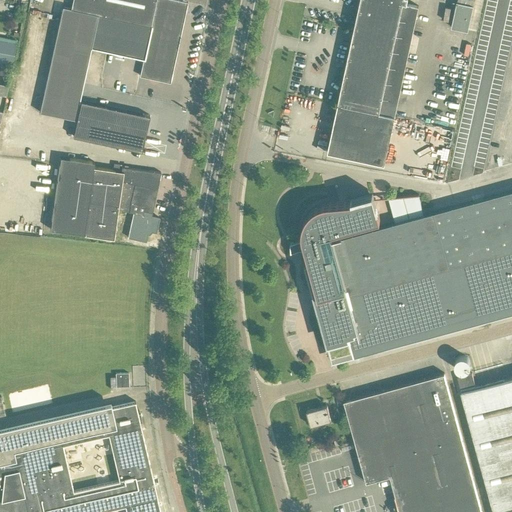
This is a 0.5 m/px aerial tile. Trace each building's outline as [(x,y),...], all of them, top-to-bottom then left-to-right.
[(38,111),(75,118),(91,46),(143,57),(139,75),(170,81),(187,1),(182,0),(71,0),(70,7),(62,5),(39,108),(38,111)] [(360,0),(328,150),(384,162),(418,5),(406,2),(406,0),(360,0)] [(451,26),(468,29),(473,4),(456,0),(451,26)] [(0,61),(12,63),(16,39),(6,37),(5,40),(0,39),(0,61)] [(82,97),(75,133),(143,149),(150,114),(82,97)] [(121,222),(116,221),(117,208),(133,211),(128,236),(146,240),(147,231),(149,230),(156,231),(159,216),(151,215),(148,214),(149,210),(152,211),(160,171),(121,166),(121,169),(93,166),(93,161),(59,156),(50,229),(113,237),(114,233),(119,234),(121,222)] [(485,319),(485,318),(511,310),(511,188),(347,234),(345,227),(380,218),(375,197),(373,192),(351,198),(351,200),(328,202),(326,202),(324,202),(321,203),(319,204),(317,205),(314,207),(313,207),(311,209),(309,211),(308,212),(308,213),(307,214),(306,215),(305,216),(305,217),(304,218),(304,220),(303,221),(302,223),(302,225),(302,227),(302,229),(301,231),(301,232),(302,234),(302,236),(302,238),(302,239),(290,242),(291,251),(299,249),(305,249),(308,261),(305,261),(332,360),(444,329),(444,330),(485,319)] [(471,368),(471,353),(451,353),(451,367),(471,368)] [(458,375),(461,387),(475,383),(472,371),(458,375)] [(115,372),(116,386),(129,385),(128,372),(115,372)] [(482,511),(444,372),(344,399),(366,481),(390,475),(400,511),(482,511)] [(511,511),(511,376),(462,390),(462,392),(494,511),(511,511)] [(135,400),(111,406),(110,401),(0,426),(0,511),(90,511),(124,504),(125,511),(160,511),(135,400)] [(319,422),(331,419),(327,404),(306,410),(311,427),(320,425),(319,422)]
